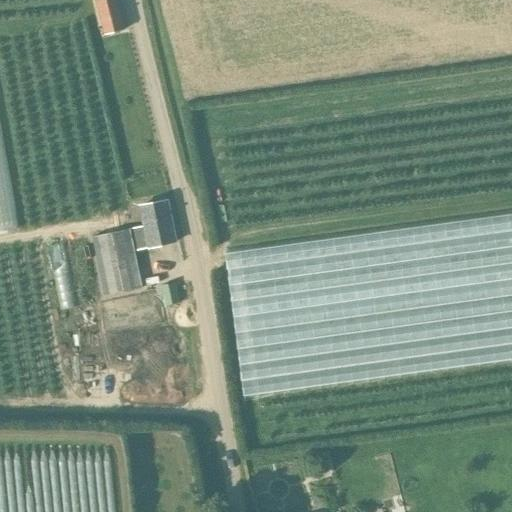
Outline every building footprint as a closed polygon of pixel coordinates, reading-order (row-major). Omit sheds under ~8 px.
[(97,0),(106,33),(124,29),(125,28),(118,0),(97,0)] [(0,121),(0,238),(22,235),(0,121)] [(92,237),(105,296),(142,288),(134,251),(176,242),(167,201),(140,206),(144,225),(92,237)] [(54,281),(64,307),(76,303),(67,276),(54,281)] [(175,283),(161,286),(166,306),(180,302),(175,283)]
